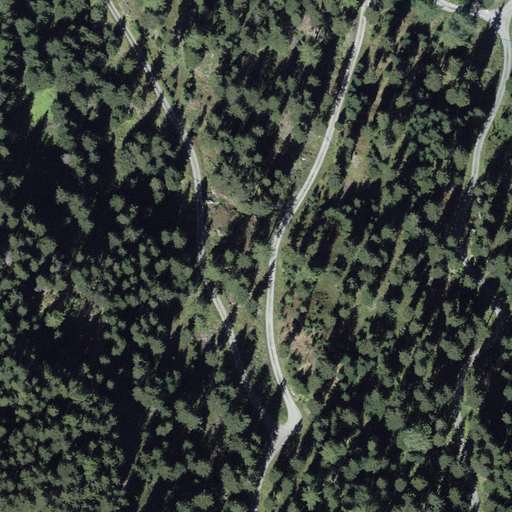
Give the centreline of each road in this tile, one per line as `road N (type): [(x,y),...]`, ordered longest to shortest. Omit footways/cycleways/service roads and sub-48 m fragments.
road 1 (track): [(502,21),(505,76),(458,222),(458,245),(500,318),(459,382),(457,436),(474,511)]
road 2 (track): [(106,0),(181,133),(197,177),(198,234),(210,279),(247,392),(281,439)]
road 3 (track): [(281,439),(292,411),(270,337),(272,261),(325,144),(368,0)]
road 4 (track): [(181,133),(175,0)]
